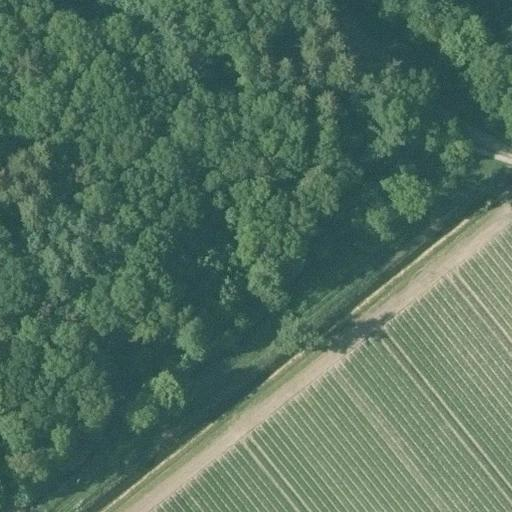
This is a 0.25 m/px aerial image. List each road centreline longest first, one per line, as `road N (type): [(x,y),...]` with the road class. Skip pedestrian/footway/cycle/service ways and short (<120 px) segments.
road 1 (track): [(62,511),(508,148)]
road 2 (track): [(324,0),(406,82),(511,151)]
